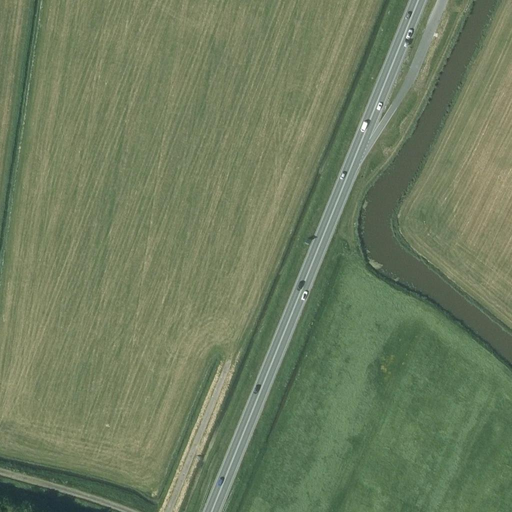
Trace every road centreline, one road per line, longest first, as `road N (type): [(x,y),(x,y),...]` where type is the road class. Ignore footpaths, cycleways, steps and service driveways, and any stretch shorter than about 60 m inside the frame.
road 1 (trunk): [(211,511),(351,163)]
road 2 (trunk): [(351,163),(417,0)]
